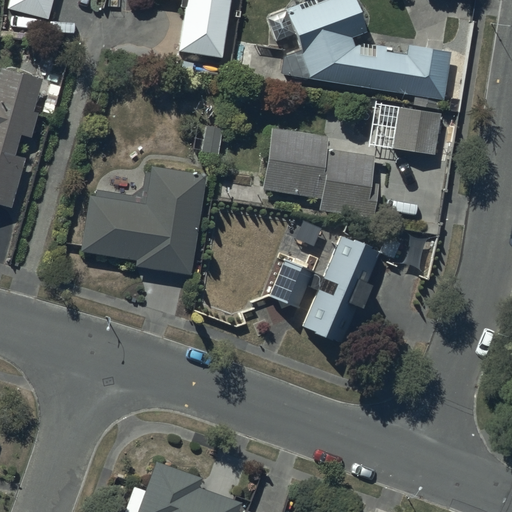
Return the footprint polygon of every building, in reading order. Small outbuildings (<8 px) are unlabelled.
[(8,0),(7,6),(47,16),(51,0),(8,0)] [(229,0),(184,0),(178,47),(221,53),(229,0)] [(304,0),(270,12),(276,28),(293,22),(302,49),(282,52),(281,71),(442,96),(450,44),(368,32),(356,0),(304,0)] [(42,73),(0,60),(0,200),(9,203),(24,152),(14,149),(20,130),(30,133),(38,108),(52,112),(60,83),(41,78),(42,73)] [(439,110),(397,104),(391,145),(433,151),(439,110)] [(326,133),(270,124),(260,186),(319,195),(317,206),(370,215),(376,181),(368,180),(372,152),(325,145),(326,133)] [(145,199),(88,190),(79,247),(136,256),(135,262),(190,271),(192,257),(198,258),(202,237),(195,235),(205,169),(151,161),(145,199)] [(313,267),(284,255),(269,292),(297,303),(306,282),(316,286),(302,321),(346,339),(358,311),(353,309),(356,302),(360,303),(371,276),(367,275),(379,246),(341,230),(324,273),(312,269),(313,267)] [(202,474),(156,457),(145,488),(132,484),(123,510),(128,511),(237,511),(242,498),(199,482),(202,474)]
